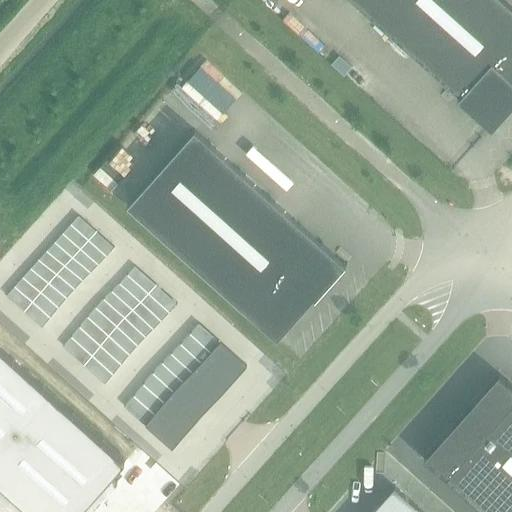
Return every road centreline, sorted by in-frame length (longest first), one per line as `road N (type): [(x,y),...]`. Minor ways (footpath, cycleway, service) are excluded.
road 1 (unclassified): [(481,251),(412,288),(213,511)]
road 2 (unclassified): [(481,251),(201,0)]
road 3 (unclassified): [(285,511),(451,324),(481,251)]
